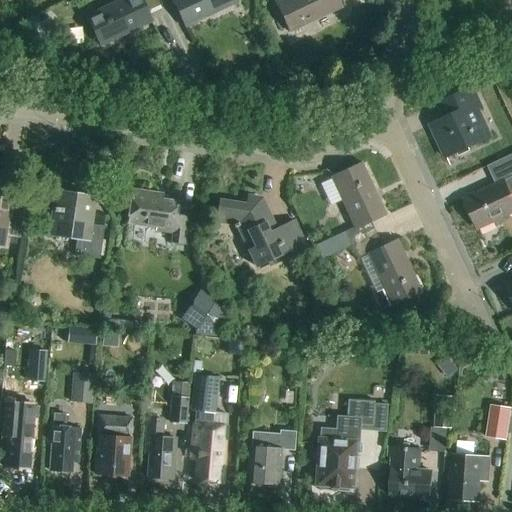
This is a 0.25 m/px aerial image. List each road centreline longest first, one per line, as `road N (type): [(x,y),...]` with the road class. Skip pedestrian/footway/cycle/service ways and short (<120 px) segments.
road 1 (residential): [(0,104),(295,151),(322,149),(372,117)]
road 2 (residential): [(490,340),(407,167),(372,117)]
road 3 (residential): [(372,117),(384,103),(407,0)]
